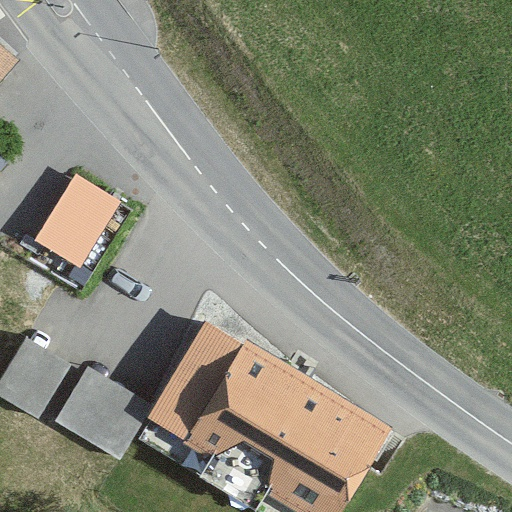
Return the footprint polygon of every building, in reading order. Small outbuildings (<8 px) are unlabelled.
[(0,91),(23,65),(0,45),(0,91)] [(38,242),(87,267),(124,193),(75,169),(38,242)] [(362,511),(406,435),(214,328),(163,419),(330,511),(362,511)] [(0,393),(0,397),(54,427),(85,373),(29,342),(0,393)] [(61,427),(129,464),(161,407),(92,370),(61,427)]
